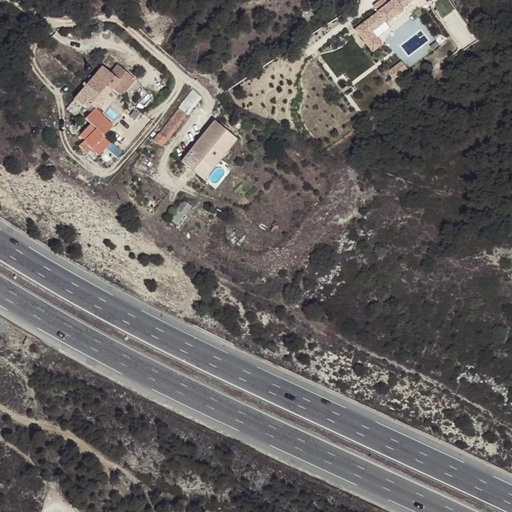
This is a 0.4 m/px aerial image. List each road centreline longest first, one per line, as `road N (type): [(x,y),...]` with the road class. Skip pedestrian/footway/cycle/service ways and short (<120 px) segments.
road 1 (motorway): [(511,501),(138,324),(0,244)]
road 2 (motorway): [(0,290),(444,511)]
road 3 (track): [(16,0),(52,21),(114,18),(201,92),(208,103),(161,167),(168,182),(249,217)]
road 4 (track): [(174,72),(178,85),(153,124),(112,169),(94,169),(72,151),(58,103),(36,68),(36,15)]
